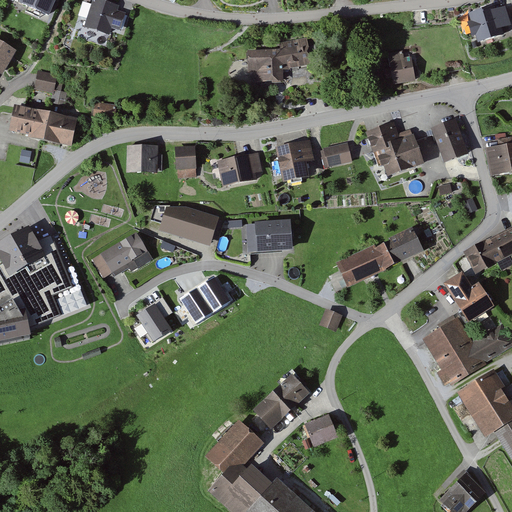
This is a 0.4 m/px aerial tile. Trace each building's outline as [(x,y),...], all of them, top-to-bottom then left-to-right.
[(54,0),(23,0),(24,1),(50,12),(54,0)] [(119,4),(103,0),(91,0),(83,28),(106,34),(108,27),(120,31),(125,13),(118,10),(119,4)] [(505,7),(471,15),(477,39),(511,31),(505,7)] [(17,53),(0,41),(0,75),(1,77),(17,53)] [(280,51),(246,52),(246,73),(254,72),(254,82),(276,82),(276,69),(308,68),(307,41),(280,41),(280,51)] [(401,51),(386,53),(391,87),(415,84),(411,60),(403,61),(401,51)] [(56,76),(36,72),(33,90),(51,93),(49,107),(64,110),(67,94),(62,93),(63,86),(54,84),(56,76)] [(112,106),(93,104),(91,120),(110,122),(112,106)] [(80,120),(11,110),(10,121),(8,132),(29,136),(28,140),(56,144),(76,147),(80,120)] [(458,120),(432,128),(443,161),(468,153),(458,120)] [(394,121),(367,129),(374,153),(380,152),(386,175),(422,165),(414,133),(399,137),(394,121)] [(312,140),(276,145),(281,181),(308,177),(306,162),(315,161),(312,140)] [(349,144),(322,150),(327,169),(353,163),(349,144)] [(158,146),(128,145),(127,171),(158,172),(158,146)] [(489,177),(511,173),(511,157),(510,147),(485,151),(489,177)] [(195,148),(173,148),(173,177),(195,177),(195,148)] [(260,153),(216,159),(219,185),(255,180),(254,170),(262,169),(260,153)] [(182,209),(164,209),(157,231),(206,248),(215,218),(182,209)] [(289,224),(248,226),(249,251),(290,249),(289,224)] [(0,344),(28,338),(26,329),(30,328),(88,304),(73,267),(67,269),(51,232),(29,241),(22,228),(0,240),(0,344)] [(511,231),(511,230),(462,254),(473,276),(511,256),(511,231)] [(411,231),(391,240),(402,262),(421,253),(411,231)] [(135,235),(93,260),(107,284),(149,259),(135,235)] [(386,269),(402,262),(391,240),(376,247),(386,269)] [(345,289),(386,269),(376,247),(375,245),(333,264),(345,289)] [(457,276),(438,289),(463,326),(490,308),(474,284),(466,290),(457,276)] [(159,304),(136,316),(151,345),(174,333),(159,304)] [(341,319),(324,313),(319,328),(335,334),(341,319)] [(455,322),(420,342),(437,372),(434,374),(442,389),(511,349),(511,341),(503,325),(468,345),(455,322)] [(290,374),(248,414),(265,433),(289,411),(302,399),(308,393),(290,374)] [(511,402),(510,403),(491,374),(452,398),(482,444),(493,436),(511,465),(511,402)] [(328,417),(302,426),(308,446),(335,437),(328,417)] [(258,446),(234,422),(200,457),(218,475),(204,489),(227,511),(306,511),(272,478),(262,489),(238,466),(258,446)] [(466,511),(484,494),(464,475),(439,501),(450,511),(466,511)]
